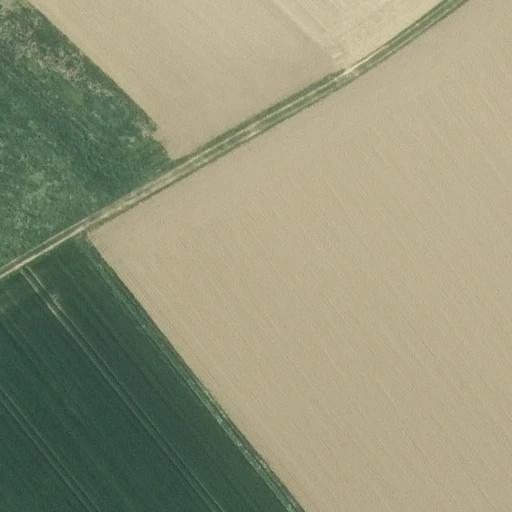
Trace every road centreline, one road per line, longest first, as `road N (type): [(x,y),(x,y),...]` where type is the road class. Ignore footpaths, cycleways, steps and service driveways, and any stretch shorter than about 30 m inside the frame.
road 1 (track): [(456,0),(432,24),(75,230)]
road 2 (track): [(287,511),(75,230)]
